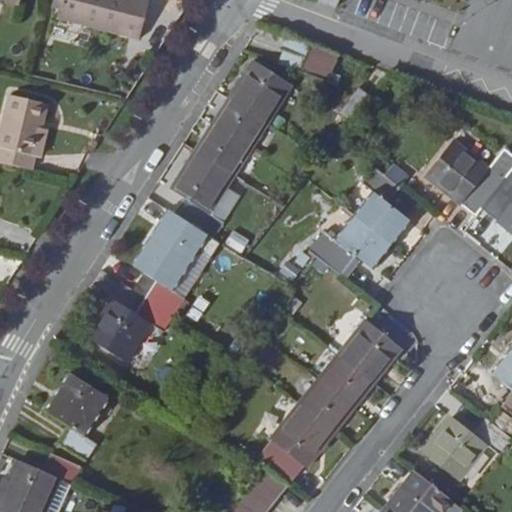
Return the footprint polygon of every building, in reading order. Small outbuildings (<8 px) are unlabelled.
[(141,0),(52,0),(47,21),(131,42),(142,0),(141,0)] [(270,50),(272,51),(292,58),(321,69),(326,57),(275,38),(270,50)] [(287,72),(292,58),(272,51),(268,65),(287,72)] [(292,58),(287,72),(317,83),(321,69),(292,58)] [(241,64),(217,101),(254,125),(277,87),(241,64)] [(0,161),(25,168),(28,154),(35,124),(40,103),(3,94),(0,105),(0,161)] [(217,101),(200,127),(237,151),(254,125),(217,101)] [(41,126),(35,124),(28,154),(33,155),(41,126)] [(200,127),(184,153),(221,176),(237,151),(200,127)] [(403,170),(463,218),(470,210),(507,163),(491,151),(475,170),(431,136),(403,170)] [(197,215),(212,190),(221,176),(184,153),(160,191),(172,199),(162,216),(199,240),(209,224),(208,223),(197,215)] [(511,167),(507,163),(470,210),(511,243),(511,167)] [(396,180),(382,168),(373,179),(388,190),(396,180)] [(362,196),(344,218),(378,246),(396,222),(376,206),(388,190),(373,179),(362,170),(350,185),(362,196)] [(208,223),(224,198),(212,190),(197,215),(208,223)] [(196,263),(207,245),(199,240),(162,216),(158,213),(122,268),(133,275),(145,283),(134,299),(161,317),(172,301),(160,291),(183,255),(196,263)] [(345,258),(360,270),(378,246),(344,218),(324,243),(312,233),(298,252),(306,258),(329,277),(345,258)] [(160,291),(172,301),(196,263),(183,255),(160,291)] [(133,275),(122,291),(134,299),(145,283),(133,275)] [(150,334),(161,317),(134,299),(123,316),(101,302),(77,339),(114,363),(138,325),(150,334)] [(389,350),(353,322),(326,357),(362,384),(389,350)] [(511,340),(510,339),(482,374),(503,392),(491,407),(511,423),(511,340)] [(326,357),(307,381),(342,409),(362,384),(326,357)] [(36,414),(58,429),(48,445),(75,462),(85,445),(73,437),(95,400),(59,377),(36,414)] [(307,381),(289,405),(323,432),(342,409),(307,381)] [(255,468),(279,487),(280,488),(323,432),(289,405),(245,461),(254,467),(255,468)] [(448,481),(475,446),(487,455),(500,439),(475,419),(462,436),(440,419),(413,452),(448,481)] [(33,474),(49,481),(62,487),(69,469),(41,456),(33,474)] [(0,509),(6,511),(34,511),(49,481),(33,474),(8,463),(0,479),(0,509)] [(270,499),(279,487),(255,468),(246,480),(270,499)] [(373,511),(448,511),(451,509),(405,472),(373,511)] [(237,491),(260,510),(270,499),(246,480),(237,491)] [(49,481),(34,511),(50,511),(62,487),(49,481)] [(227,503),(238,511),(258,511),(260,510),(237,491),(227,503)] [(220,511),(238,511),(227,503),(220,511)]
